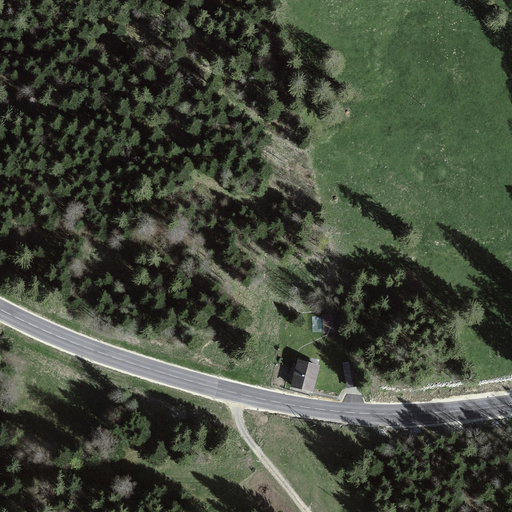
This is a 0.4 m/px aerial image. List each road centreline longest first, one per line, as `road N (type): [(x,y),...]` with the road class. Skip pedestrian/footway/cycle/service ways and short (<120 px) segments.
road 1 (secondary): [(0,309),(152,370),(276,402),(377,413),(511,404)]
road 2 (track): [(234,392),(238,421),(305,511)]
